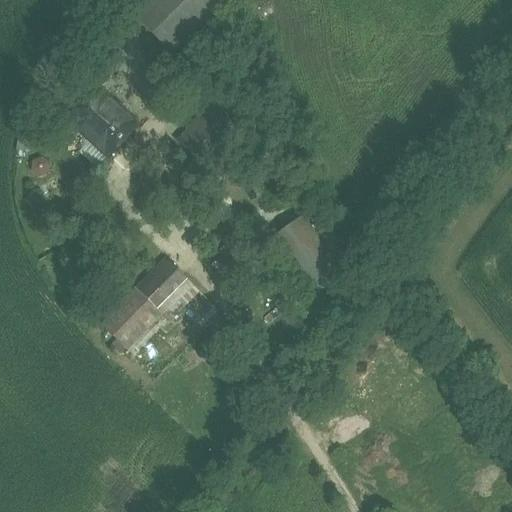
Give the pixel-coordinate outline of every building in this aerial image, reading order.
[(153,0),(137,16),(172,51),(222,0),(153,0)] [(96,90),(69,120),(109,157),(136,126),(96,90)] [(211,107),(179,143),(209,170),(241,134),(211,107)] [(42,158),(26,160),(28,177),(44,175),(42,158)] [(336,221),(317,235),(336,261),(355,246),(336,221)] [(266,225),(266,238),(296,237),(296,224),(266,225)] [(241,257),(228,242),(220,250),(233,264),(241,257)] [(166,260),(102,326),(126,349),(160,313),(168,321),(198,291),(166,260)]
